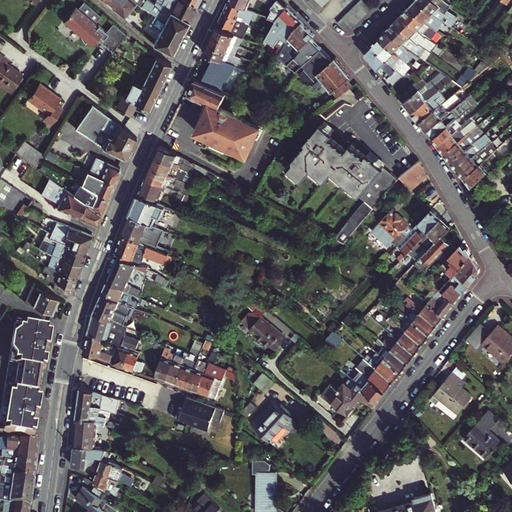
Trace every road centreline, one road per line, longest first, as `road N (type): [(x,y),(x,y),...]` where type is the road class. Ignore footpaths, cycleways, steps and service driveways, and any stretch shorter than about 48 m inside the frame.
road 1 (secondary): [(213,0),(86,288),(63,379),(46,511)]
road 2 (residential): [(311,511),(499,271)]
road 3 (residential): [(346,53),(425,152),(499,271)]
road 4 (unknown): [(153,133),(18,34)]
road 5 (unknown): [(110,230),(56,209),(0,160)]
